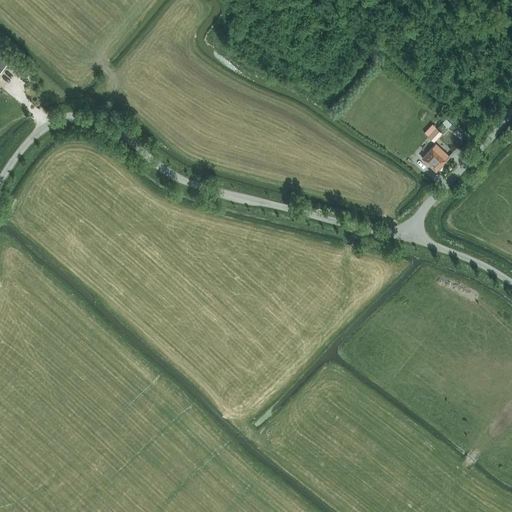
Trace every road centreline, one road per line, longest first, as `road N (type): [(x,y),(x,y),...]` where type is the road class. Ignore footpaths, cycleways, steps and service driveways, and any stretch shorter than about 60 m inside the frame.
road 1 (unclassified): [(0,182),(41,129),(82,118),(116,130),(185,182),(408,239)]
road 2 (unclassified): [(408,239),(424,208),(511,116)]
